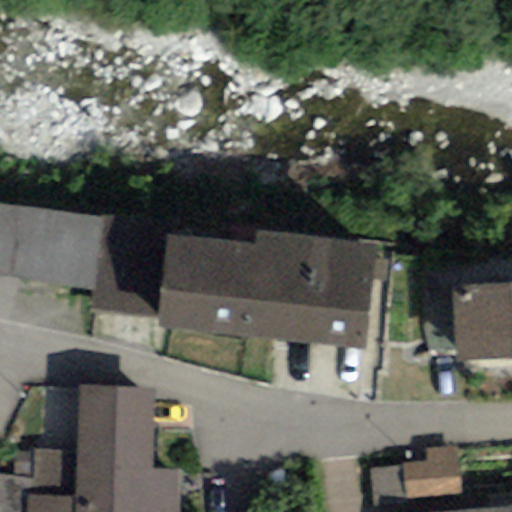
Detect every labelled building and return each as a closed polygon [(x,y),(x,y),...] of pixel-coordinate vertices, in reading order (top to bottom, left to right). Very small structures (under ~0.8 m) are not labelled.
[(103,217),(0,200),(0,272),(92,287),(103,217)] [(147,231),(135,319),(348,348),(360,260),(147,231)] [(511,288),(440,291),(442,357),(511,354),(511,288)] [(161,380),(80,378),(78,454),(29,453),(27,511),(178,511),(179,464),(160,464),(161,380)] [(462,453),(408,457),(410,489),(465,486),(462,453)]
